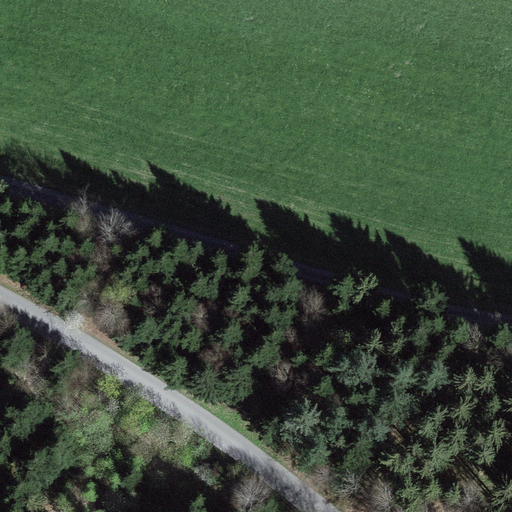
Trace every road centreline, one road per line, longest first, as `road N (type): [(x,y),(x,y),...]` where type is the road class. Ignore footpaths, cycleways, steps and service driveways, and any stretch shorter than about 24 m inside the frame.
road 1 (track): [(0,186),(511,318)]
road 2 (unclassified): [(0,303),(228,440),(319,511)]
